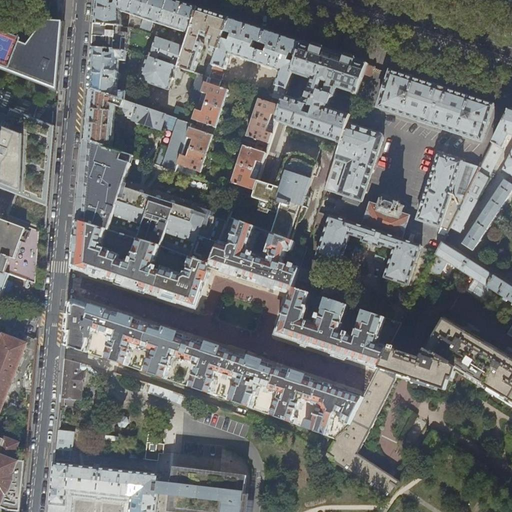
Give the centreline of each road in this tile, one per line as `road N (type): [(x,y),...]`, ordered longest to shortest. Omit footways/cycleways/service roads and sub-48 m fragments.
road 1 (residential): [(33,511),(81,0)]
road 2 (residential): [(240,0),(511,89)]
road 3 (secondary): [(511,48),(362,0)]
